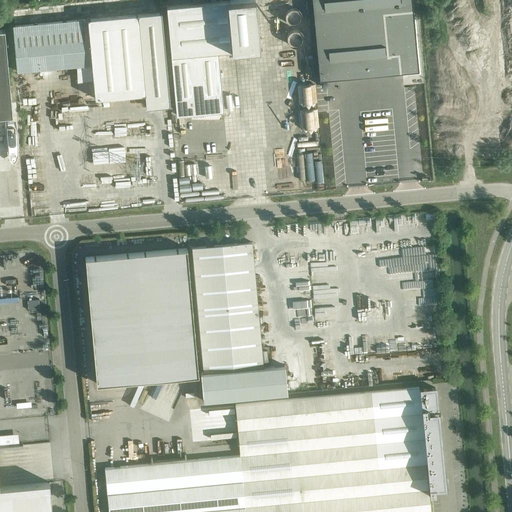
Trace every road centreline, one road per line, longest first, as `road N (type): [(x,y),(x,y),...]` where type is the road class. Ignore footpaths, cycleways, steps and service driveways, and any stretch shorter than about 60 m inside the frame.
road 1 (tertiary): [(55,230),(511,193)]
road 2 (unknown): [(239,88),(255,212),(287,327),(293,335),(344,332),(355,296),(353,264),(340,240)]
road 3 (unclassified): [(82,511),(55,230)]
road 4 (tertiary): [(511,457),(499,328),(511,244)]
road 5 (unknown): [(398,198),(394,7)]
